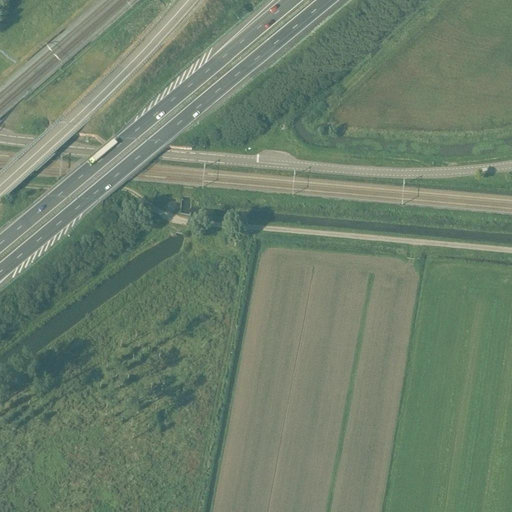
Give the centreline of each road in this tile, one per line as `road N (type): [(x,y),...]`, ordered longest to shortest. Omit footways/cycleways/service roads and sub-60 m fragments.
road 1 (unclassified): [(511,250),(194,222),(120,186),(0,173)]
road 2 (unclassified): [(511,162),(336,168),(0,136)]
road 3 (motorway): [(0,273),(328,0)]
road 4 (motorway): [(293,0),(0,244)]
road 5 (motorway): [(193,0),(0,191)]
